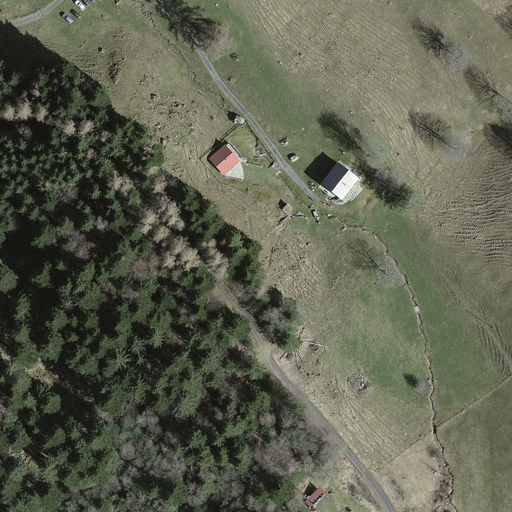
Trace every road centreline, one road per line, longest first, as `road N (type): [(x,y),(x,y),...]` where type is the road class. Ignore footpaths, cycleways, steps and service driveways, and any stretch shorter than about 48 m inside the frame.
road 1 (track): [(270,362),(154,307),(122,274),(91,258),(60,257),(14,233),(4,236),(4,247),(81,371),(81,385),(59,386),(38,356),(0,336)]
road 2 (track): [(0,119),(81,140),(123,169),(391,511)]
road 3 (track): [(326,207),(156,0)]
